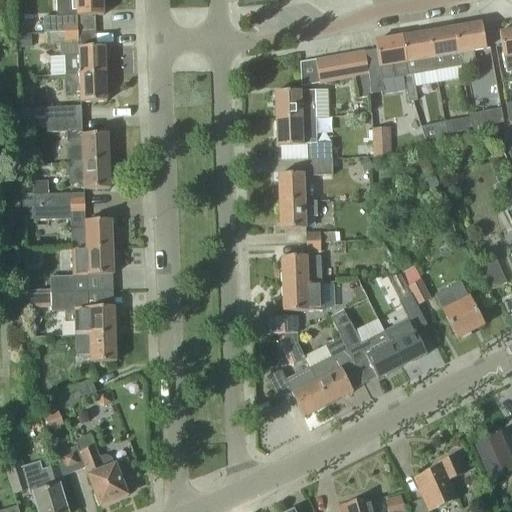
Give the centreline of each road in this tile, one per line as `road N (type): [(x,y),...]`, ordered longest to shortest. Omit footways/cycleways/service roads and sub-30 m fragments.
road 1 (residential): [(154,511),(152,39)]
road 2 (residential): [(227,493),(213,26)]
road 3 (residential): [(227,493),(511,354)]
road 4 (residential): [(213,26),(370,0)]
